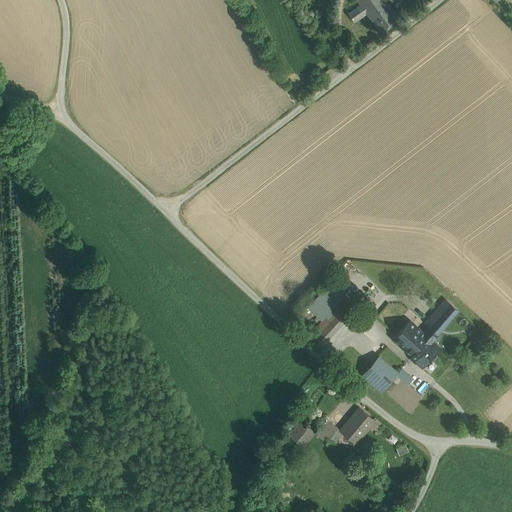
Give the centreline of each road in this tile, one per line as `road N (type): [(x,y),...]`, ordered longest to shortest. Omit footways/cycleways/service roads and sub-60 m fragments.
road 1 (unclassified): [(436,440),(408,433),(355,392),(59,114)]
road 2 (unknown): [(218,262),(511,15)]
